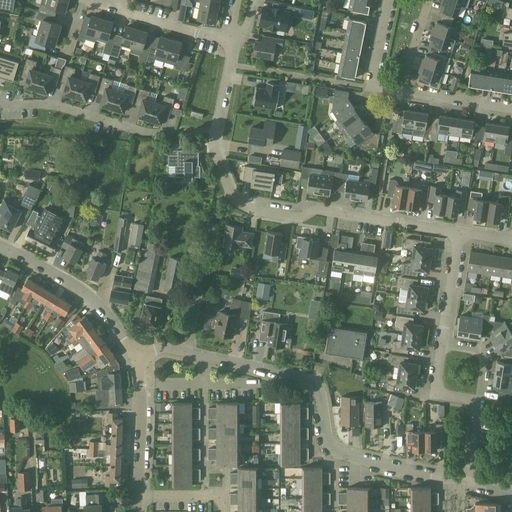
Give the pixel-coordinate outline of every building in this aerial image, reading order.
[(0,0),(0,6),(14,9),(15,0),(0,0)] [(40,4),(38,11),(52,15),(54,9),(65,12),(68,1),(63,0),(48,0),(47,6),(40,4)] [(201,3),(200,8),(217,12),(219,1),(213,0),(196,0),(197,2),(201,3)] [(371,1),(364,0),(350,0),(349,9),(368,13),(371,1)] [(461,5),(444,0),(441,11),(443,12),(442,17),(453,21),(455,15),(457,16),(461,5)] [(272,8),(264,7),(262,17),(261,17),(260,22),(261,22),(260,24),(268,26),(268,27),(278,29),(278,28),(286,29),(287,27),(289,27),(291,18),(288,17),(290,12),(282,10),(272,8)] [(217,12),(200,8),(198,19),(215,23),(217,12)] [(299,8),(297,16),(313,19),(314,11),(299,8)] [(42,20),(39,30),(58,36),(61,25),(50,22),(52,15),(38,11),(36,18),(42,20)] [(96,42),(96,40),(103,19),(92,16),(88,29),(82,27),(78,40),(85,42),(86,39),(96,42)] [(453,21),(442,17),(440,23),(437,22),(433,33),(450,38),(454,27),(451,27),(453,21)] [(349,18),(347,30),(364,33),(367,22),(349,18)] [(113,22),(103,19),(96,40),(107,44),(104,53),(111,55),(115,42),(108,40),(113,22)] [(126,26),(121,44),(132,47),(137,30),(138,30),(139,27),(133,25),(132,28),(126,26)] [(58,36),(39,30),(38,36),(31,34),(28,46),(42,50),(44,43),(54,47),(58,36)] [(137,30),(132,47),(130,53),(140,55),(139,59),(146,62),(150,50),(143,48),(148,33),(138,30),(137,30)] [(347,30),(345,41),(362,44),(364,33),(347,30)] [(511,32),(507,33),(505,33),(503,45),(511,46),(511,32)] [(431,50),(447,55),(449,50),(452,51),(456,40),(450,38),(433,33),(430,44),(433,44),(431,50)] [(266,43),(256,41),(254,55),(263,56),(263,59),(272,60),(272,58),(273,58),(276,45),(283,46),(284,39),(267,36),(266,43)] [(153,64),(154,59),(165,62),(166,57),(172,40),(161,37),(156,52),(150,50),(146,62),(153,64)] [(182,43),(172,40),(166,57),(165,62),(176,65),(176,69),(180,70),(181,69),(186,71),(188,66),(182,64),(185,56),(179,54),(182,43)] [(345,41),(343,52),(360,56),(362,44),(345,41)] [(117,57),(121,44),(115,42),(111,55),(117,57)] [(426,55),(423,66),(445,73),(449,62),(449,63),(451,57),(447,55),(431,50),(429,56),(426,55)] [(343,52),(340,64),(358,67),(360,56),(343,52)] [(0,77),(13,81),(19,63),(0,56),(0,77)] [(58,56),(55,65),(62,67),(65,58),(58,56)] [(36,90),(42,73),(36,71),(36,64),(37,61),(27,58),(23,72),(29,74),(25,86),(36,90)] [(358,67),(340,64),(338,75),(355,78),(358,67)] [(75,97),(80,80),(75,78),(75,71),(76,69),(66,65),(62,79),(67,81),(64,93),(75,97)] [(42,73),(36,90),(48,93),(52,81),(57,83),(62,69),(52,66),(51,68),(47,74),(42,73)] [(445,73),(423,66),(419,76),(427,79),(425,85),(436,88),(440,89),(445,73)] [(478,87),(481,70),(471,68),(469,85),(478,87)] [(478,87),(488,89),(491,71),(481,70),(478,87)] [(491,71),(488,89),(503,91),(506,73),(491,71)] [(80,80),(75,97),(87,100),(90,88),(96,90),(100,76),(90,73),(90,76),(86,81),(80,80)] [(511,74),(506,73),(503,91),(511,92),(511,74)] [(456,91),(460,78),(453,76),(449,89),(456,91)] [(112,108),(118,91),(112,89),(112,82),(113,80),(103,77),(99,91),(105,93),(101,105),(112,108)] [(120,82),(118,91),(112,108),(124,112),(128,100),(133,101),(138,88),(120,82)] [(257,88),(254,105),(277,109),(280,91),(278,91),(279,84),(268,82),(267,89),(257,88)] [(185,98),(187,88),(180,86),(178,97),(185,98)] [(326,97),(327,89),(315,87),(314,96),(326,97)] [(149,120),(155,102),(149,101),(149,94),(150,91),(140,88),(136,102),(142,104),(138,116),(149,120)] [(332,110),(339,119),(354,108),(355,107),(348,98),(349,92),(335,90),(332,110)] [(155,102),(149,120),(161,123),(165,111),(170,113),(175,99),(165,96),(164,98),(160,104),(155,102)] [(359,115),(354,108),(339,119),(335,122),(341,130),(346,127),(367,111),(360,110),(360,114),(359,115)] [(392,132),(413,135),(417,112),(405,110),(403,121),(394,120),(392,132)] [(352,135),(366,125),(361,118),(362,117),(366,118),(367,111),(346,127),(352,135)] [(428,113),(417,112),(413,135),(425,137),(424,140),(430,141),(434,117),(428,116),(428,113)] [(434,117),(430,141),(436,142),(438,133),(449,134),(452,117),(440,115),(440,118),(434,117)] [(463,119),(452,117),(449,134),(460,136),(463,119)] [(463,119),(460,136),(472,138),(475,121),(463,119)] [(249,143),(264,145),(264,144),(272,145),(276,123),(266,121),(264,129),(252,127),(249,143)] [(495,142),(498,124),(486,123),(486,126),(480,125),(478,139),(495,142)] [(367,124),(366,125),(352,135),(345,141),(351,150),(358,145),(378,148),(380,134),(374,133),(367,124)] [(510,126),(498,124),(495,142),(506,144),(505,154),(511,155),(511,149),(511,138),(508,138),(510,126)] [(297,138),(306,139),(308,126),(299,125),(297,138)] [(301,151),(284,148),(281,164),(299,167),(301,151)] [(193,179),(193,177),(200,177),(200,173),(204,173),(202,166),(200,166),(200,165),(199,165),(199,150),(178,150),(178,155),(168,155),(168,166),(175,166),(175,177),(184,177),(184,179),(193,179)] [(275,172),(265,171),(265,169),(245,166),(243,180),(252,181),(251,186),(272,189),(273,183),(282,185),(283,173),(275,172)] [(307,191),(319,193),(323,170),(303,167),(301,177),(309,179),(307,191)] [(25,168),(24,176),(39,179),(41,171),(25,168)] [(373,168),(370,184),(376,184),(379,169),(373,168)] [(332,184),(339,185),(341,173),(323,170),(319,193),(330,195),(332,184)] [(477,179),(493,179),(493,171),(477,171),(477,179)] [(494,172),(493,179),(502,180),(503,173),(494,172)] [(360,176),(341,173),(339,185),(346,186),(344,197),(356,199),(359,182),(360,176)] [(406,207),(409,187),(396,185),(397,181),(390,179),(388,194),(395,195),(393,205),(406,207)] [(370,184),(359,182),(356,199),(367,201),(370,184)] [(31,207),(40,189),(28,183),(24,192),(21,202),(31,207)] [(422,189),(409,187),(406,207),(419,209),(420,199),(427,200),(429,186),(422,185),(422,189)] [(445,213),(448,196),(440,194),(441,187),(432,186),(430,198),(436,199),(434,211),(445,213)] [(456,197),(448,196),(445,213),(457,215),(459,202),(465,203),(467,191),(457,190),(456,197)] [(487,220),(490,201),(481,200),(482,193),(471,191),(469,205),(476,206),(474,218),(487,220)] [(498,203),(490,201),(487,220),(500,222),(502,210),(509,211),(511,196),(500,194),(498,203)] [(0,208),(0,211),(3,214),(0,220),(0,224),(11,231),(19,216),(14,213),(17,208),(9,204),(11,200),(6,197),(0,208)] [(77,203),(69,202),(67,214),(75,216),(77,203)] [(40,245),(55,214),(46,209),(34,232),(30,230),(26,238),(40,245)] [(91,213),(90,224),(101,226),(103,215),(91,213)] [(66,219),(55,214),(40,245),(52,251),(56,243),(54,242),(66,219)] [(114,251),(122,252),(127,218),(119,217),(114,251)] [(130,243),(141,245),(144,225),(133,223),(130,243)] [(240,245),(252,247),(254,233),(242,232),(243,227),(227,224),(223,245),(239,248),(240,245)] [(273,259),(284,261),(287,243),(281,242),(282,233),(268,231),(265,252),(274,253),(273,259)] [(85,244),(74,239),(68,235),(62,246),(68,249),(64,257),(76,263),(83,249),(85,244)] [(342,235),(340,251),(346,252),(346,248),(348,236),(342,235)] [(296,248),(300,248),(299,256),(309,258),(311,257),(316,258),(316,259),(327,261),(329,248),(319,247),(320,241),(313,240),(312,238),(298,236),(296,248)] [(411,251),(410,257),(431,260),(431,256),(432,256),(433,250),(432,250),(433,248),(420,246),(421,240),(407,238),(405,248),(408,248),(411,251)] [(151,243),(150,249),(143,247),(141,260),(134,288),(151,292),(157,265),(156,264),(160,245),(151,243)] [(357,253),(354,272),(364,274),(369,245),(362,244),(361,252),(357,252),(357,253)] [(375,246),(369,245),(364,274),(375,276),(378,255),(374,254),(375,246)] [(129,260),(137,262),(140,250),(131,249),(129,260)] [(346,252),(340,251),(335,250),(332,269),(343,271),(346,252)] [(107,264),(103,263),(107,255),(100,252),(96,260),(93,258),(86,275),(98,280),(101,272),(103,273),(107,264)] [(357,253),(346,252),(343,271),(354,272),(357,253)] [(387,272),(388,253),(381,252),(379,271),(387,272)] [(467,271),(479,273),(482,253),(471,252),(467,271)] [(479,273),(490,274),(493,255),(482,253),(479,273)] [(490,274),(502,276),(505,257),(493,255),(490,274)] [(164,286),(178,289),(184,260),(170,257),(164,286)] [(430,263),(431,260),(410,257),(409,262),(405,264),(403,263),(401,273),(415,276),(416,270),(429,272),(429,270),(430,270),(431,264),(430,263)] [(511,258),(505,257),(502,276),(511,277),(511,258)] [(0,284),(0,287),(11,293),(19,274),(8,269),(6,272),(0,269),(0,278),(3,279),(0,284)] [(130,293),(129,292),(132,278),(116,275),(114,283),(113,290),(112,290),(110,299),(128,303),(130,293)] [(406,295),(426,299),(427,295),(428,295),(429,288),(428,288),(428,287),(415,285),(416,279),(402,277),(400,287),(403,287),(407,290),(406,295)] [(33,295),(39,285),(28,279),(22,289),(18,287),(10,302),(15,304),(17,300),(23,304),(22,305),(26,307),(30,300),(30,301),(33,296),(33,295)] [(256,297),(268,299),(271,283),(258,281),(256,297)] [(44,302),(50,292),(39,285),(33,295),(33,296),(30,301),(34,303),(33,303),(36,305),(39,299),(44,302)] [(47,320),(61,298),(50,292),(44,302),(49,305),(42,317),(47,320)] [(360,302),(361,295),(350,294),(349,300),(360,302)] [(361,295),(360,302),(370,304),(371,297),(361,295)] [(426,299),(406,295),(405,301),(401,302),(398,302),(396,312),(411,314),(412,309),(424,311),(424,309),(426,309),(427,302),(425,302),(426,299)] [(146,324),(150,325),(151,326),(152,327),(153,327),(154,327),(155,326),(156,326),(158,326),(163,307),(161,306),(162,300),(147,296),(145,304),(143,311),(142,315),(143,315),(141,323),(142,323),(142,324),(143,324),(144,324),(145,324),(146,324)] [(61,298),(47,320),(51,322),(55,316),(57,317),(60,312),(66,315),(72,305),(61,298)] [(308,317),(317,318),(318,300),(310,299),(308,317)] [(238,316),(249,319),(252,303),(241,300),(239,309),(231,307),(230,314),(220,312),(215,333),(233,337),(238,316)] [(269,345),(284,348),(288,324),(279,322),(281,314),(264,311),(261,332),(270,333),(269,345)] [(82,318),(78,313),(67,326),(63,330),(70,338),(72,341),(92,326),(85,316),(82,318)] [(397,315),(396,326),(398,326),(402,328),(401,334),(421,337),(422,334),(423,334),(424,327),(423,327),(423,325),(413,324),(414,318),(411,318),(397,315)] [(482,319),(472,318),(469,336),(481,338),(482,332),(487,333),(490,316),(483,315),(482,319)] [(469,336),(472,318),(460,316),(458,335),(469,336)] [(53,324),(60,329),(65,321),(59,317),(53,324)] [(5,318),(2,325),(19,333),(22,326),(5,318)] [(489,320),(487,333),(487,334),(491,334),(493,337),(491,338),(496,345),(511,332),(511,331),(507,325),(506,323),(493,321),(489,320)] [(325,353),(364,359),(368,332),(330,325),(325,353)] [(100,336),(92,326),(72,341),(75,345),(80,341),(82,342),(87,339),(90,343),(100,336)] [(504,357),(511,357),(511,332),(496,345),(501,352),(503,350),(504,353),(504,356),(504,357)] [(421,337),(401,334),(400,340),(396,341),(393,341),(392,351),(406,353),(407,347),(419,349),(420,348),(421,348),(422,341),(421,341),(421,337)] [(108,346),(100,336),(90,343),(85,347),(90,353),(78,362),(80,366),(87,362),(108,346)] [(53,342),(45,347),(50,355),(58,349),(53,342)] [(115,356),(108,346),(87,362),(80,366),(83,370),(96,361),(97,362),(102,358),(106,363),(115,356)] [(396,373),(417,376),(417,372),(418,373),(419,366),(418,366),(418,364),(406,362),(407,356),(392,354),(391,364),(393,365),(397,367),(396,373)] [(511,357),(504,357),(504,362),(497,361),(496,373),(511,375),(511,357)] [(77,367),(66,372),(69,380),(80,376),(77,367)] [(121,387),(121,372),(109,373),(107,368),(97,371),(98,376),(99,381),(103,381),(103,386),(95,386),(95,389),(109,388),(121,387)] [(389,379),(387,390),(401,392),(403,392),(404,386),(415,388),(415,386),(416,386),(417,380),(416,380),(417,376),(396,373),(395,379),(391,380),(389,379)] [(511,392),(511,375),(496,373),(494,384),(500,385),(499,391),(511,393),(511,392)] [(69,379),(70,390),(83,390),(82,379),(69,379)] [(109,388),(95,389),(96,408),(111,407),(111,403),(122,402),(121,387),(109,388)] [(510,403),(511,393),(509,393),(499,391),(498,401),(510,403)] [(388,404),(401,409),(405,399),(391,394),(388,404)] [(353,435),(361,435),(361,424),(358,424),(359,396),(342,396),(341,424),(353,425),(353,435)] [(208,413),(238,413),(238,402),(217,402),(217,408),(208,408),(208,413)] [(282,413),(308,413),(308,407),(300,407),(300,402),(282,402),(282,413)] [(383,427),(383,402),(365,402),(366,427),(383,427)] [(170,413),(200,413),(200,408),(192,408),(192,403),(170,403),(170,413)] [(113,423),(112,434),(122,434),(123,419),(116,418),(117,413),(109,412),(108,422),(113,423)] [(171,424),(192,423),(192,419),(200,419),(200,413),(170,413),(171,424)] [(217,423),(238,423),(238,413),(208,413),(208,418),(217,418),(217,423)] [(282,423),(300,423),(300,418),(308,418),(308,413),(282,413),(282,423)] [(20,431),(20,418),(10,418),(11,432),(20,431)] [(75,419),(75,430),(84,430),(84,419),(75,419)] [(171,434),(200,434),(200,428),(192,428),(192,423),(171,424),(171,434)] [(208,433),(238,433),(238,423),(217,423),(217,428),(208,428),(208,433)] [(282,433),(308,433),(308,427),(300,428),(300,423),(282,423),(282,433)] [(425,450),(425,432),(414,432),(414,424),(407,424),(407,437),(413,437),(413,450),(425,450)] [(425,432),(425,450),(437,450),(437,436),(443,436),(443,424),(436,424),(436,431),(425,432)] [(217,444),(238,443),(238,433),(208,433),(208,439),(217,439),(217,444)] [(282,443),(300,443),(300,438),(308,438),(308,433),(282,433),(282,443)] [(122,450),(122,434),(112,434),(112,444),(107,444),(107,450),(122,450)] [(171,444),(192,444),(192,439),(200,439),(200,434),(171,434),(171,444)] [(90,441),(89,456),(98,456),(99,441),(90,441)] [(208,454),(238,454),(238,443),(217,444),(217,448),(208,448),(208,454)] [(282,453),(308,453),(308,448),(300,448),(300,443),(282,443),(282,453)] [(171,454),(200,454),(200,449),(192,449),(192,444),(171,444),(171,454)] [(111,454),(111,466),(121,466),(122,450),(107,450),(107,454),(111,454)] [(308,453),(282,453),(282,464),(300,464),(300,459),(308,459),(308,453)] [(171,464),(192,464),(192,460),(200,459),(200,454),(171,454),(171,464)] [(238,454),(208,454),(208,459),(217,459),(217,464),(238,464),(238,454)] [(171,475),(200,475),(200,469),(192,469),(192,464),(171,464),(171,475)] [(121,482),(121,466),(111,466),(111,476),(106,476),(106,486),(114,486),(114,481),(121,482)] [(230,478),(256,478),(256,467),(238,467),(238,473),(230,473),(230,478)] [(304,478),(330,478),(330,472),(322,472),(322,467),(304,467),(304,478)] [(30,489),(29,472),(18,473),(19,490),(30,489)] [(0,475),(0,490),(8,490),(8,475),(0,475)] [(200,475),(171,475),(171,485),(192,485),(192,480),(200,480),(200,475)] [(72,478),(72,487),(88,486),(88,477),(72,478)] [(238,488),(256,488),(256,478),(230,478),(230,484),(238,484),(238,488)] [(304,488),(322,488),(322,483),(330,483),(330,478),(304,478),(304,488)] [(338,498),(368,498),(368,487),(347,487),(347,493),(338,493),(338,498)] [(383,497),(383,504),(389,504),(389,487),(377,487),(377,498),(383,497)] [(412,498),(438,498),(438,492),(430,492),(430,487),(412,487),(412,498)] [(49,500),(48,488),(39,489),(39,501),(49,500)] [(230,499),(256,499),(256,488),(238,488),(238,493),(230,493),(230,499)] [(304,498),(330,498),(330,493),(322,493),(322,488),(304,488),(304,498)] [(104,509),(103,494),(86,495),(86,505),(84,506),(84,511),(101,511),(102,510),(104,509)] [(30,511),(30,509),(26,509),(25,498),(17,499),(18,507),(13,508),(13,511),(30,511)] [(63,511),(63,498),(52,499),(52,506),(42,507),(42,511),(63,511)] [(304,508),(322,508),(322,504),(330,504),(330,498),(304,498),(304,508)] [(347,508),(368,508),(368,498),(338,498),(338,504),(347,504),(347,508)] [(438,498),(412,498),(412,508),(430,508),(430,503),(438,503),(438,498)] [(238,509),(256,509),(256,499),(230,499),(230,504),(238,504),(238,509)] [(466,511),(496,511),(496,503),(475,503),(475,508),(467,508),(466,511)]
